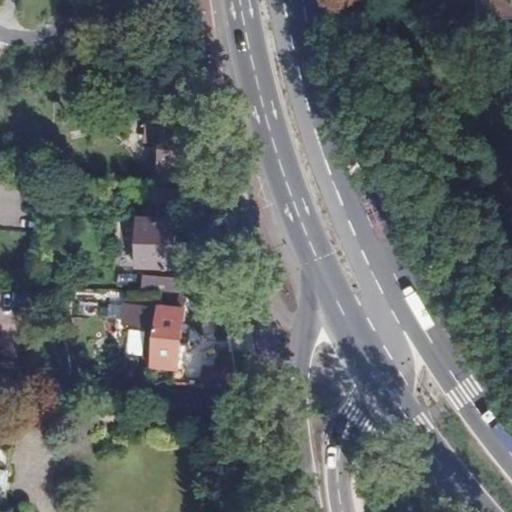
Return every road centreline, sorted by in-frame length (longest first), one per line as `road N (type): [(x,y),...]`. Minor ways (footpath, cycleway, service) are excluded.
road 1 (primary): [(395,280),(344,160),(302,0)]
road 2 (residential): [(0,374),(286,410)]
road 3 (primary): [(239,0),(296,210)]
road 4 (primary): [(511,450),(395,280)]
road 5 (tertiary): [(296,210),(263,247),(247,285),(254,317),(279,331),(301,330)]
road 6 (primary): [(379,374),(478,511)]
road 7 (tertiary): [(343,511),(336,474),(379,374)]
